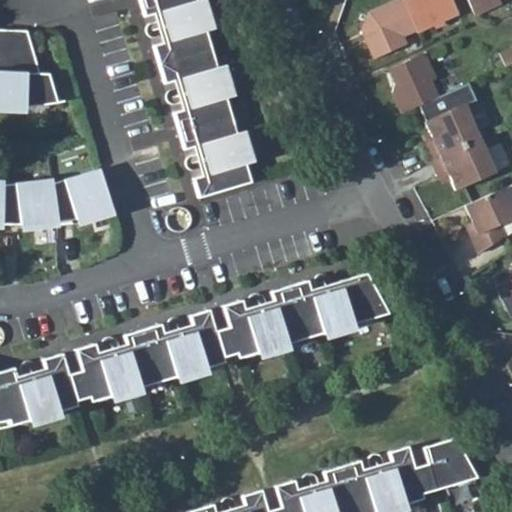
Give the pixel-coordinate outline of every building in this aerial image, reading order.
[(141,0),(145,12),(153,10),(161,8),(171,39),(163,42),(156,45),(165,79),(174,77),(181,76),(190,107),(182,109),(176,112),(185,146),(193,144),(201,143),(212,176),(203,179),(197,181),(199,194),(249,180),(196,0),(141,0)] [(445,18),(459,11),(453,0),(396,0),(373,12),(369,30),(382,56),(411,42),(407,32),(420,26),(421,29),(432,24),(434,26),(446,20),(445,18)] [(469,0),(475,11),(497,0),(469,0)] [(171,39),(161,8),(153,10),(163,42),(171,39)] [(13,29),(0,28),(0,109),(10,111),(25,111),(29,104),(57,100),(51,73),(44,72),(29,30),(13,29)] [(511,64),(511,47),(500,53),(506,67),(511,64)] [(424,54),(391,69),(398,84),(395,96),(403,112),(438,97),(431,82),(437,79),(424,54)] [(190,107),(181,76),(174,77),(182,109),(190,107)] [(424,145),(431,160),(481,138),(467,106),(478,100),(470,83),(420,105),(428,121),(427,122),(431,132),(435,140),(427,144),(424,145)] [(431,132),(423,136),(427,144),(435,140),(431,132)] [(457,189),(496,170),(481,138),(431,160),(438,176),(441,175),(449,171),(452,178),(457,189)] [(212,176),(201,143),(193,144),(203,179),(212,176)] [(0,176),(0,226),(3,226),(4,223),(23,224),(23,229),(60,225),(60,221),(76,219),(77,220),(113,213),(102,170),(51,179),(51,178),(16,180),(16,182),(5,183),(5,177),(0,176)] [(441,175),(444,182),(452,178),(449,171),(441,175)] [(511,216),(499,225),(503,233),(511,226),(511,184),(505,187),(511,202),(511,216)] [(477,229),(469,233),(479,252),(503,233),(499,225),(511,216),(511,202),(505,187),(464,206),(470,218),(477,229)] [(470,218),(463,221),(469,233),(477,229),(470,218)] [(511,267),(506,271),(509,280),(496,286),(510,319),(511,318),(511,267)] [(376,318),(362,273),(362,270),(337,278),(339,286),(310,294),(307,286),(305,280),(269,289),(271,297),(273,306),(246,313),(243,304),(241,297),(220,303),(225,323),(236,358),(237,362),(376,318)] [(337,278),(307,286),(310,294),(339,286),(337,278)] [(271,297),(243,304),(246,313),(273,306),(271,297)] [(93,339),(76,345),(81,365),(89,391),(91,396),(217,360),(220,358),(223,355),(215,326),(210,306),(192,311),(193,319),(195,328),(165,337),(162,327),(159,321),(124,330),(127,338),(130,347),(100,357),(96,347),(93,339)] [(193,319),(162,327),(165,337),(195,328),(193,319)] [(225,323),(215,326),(223,355),(220,358),(221,363),(236,358),(225,323)] [(127,338),(96,347),(100,357),(130,347),(127,338)] [(0,422),(10,422),(77,403),(75,396),(67,369),(62,350),(45,355),(47,362),(49,371),(20,379),(18,370),(16,364),(0,365),(0,422)] [(47,362),(18,370),(20,379),(49,371),(47,362)] [(81,365),(67,369),(75,396),(89,391),(81,365)] [(434,495),(476,483),(453,443),(421,452),(426,469),(434,495)] [(395,511),(422,504),(421,498),(413,473),(411,464),(407,451),(389,456),(387,457),(389,466),(391,473),(364,481),(362,474),(359,466),(321,477),(323,486),(326,493),(297,502),(295,494),(293,486),(273,491),(280,511),(395,511)] [(389,466),(362,474),(364,481),(391,473),(389,466)] [(434,495),(426,469),(424,470),(413,473),(421,498),(434,495)] [(323,486),(295,494),(297,502),(326,493),(323,486)] [(263,511),(259,496),(240,501),(243,510),(243,511),(212,511),(212,510),(204,511),(263,511)]
